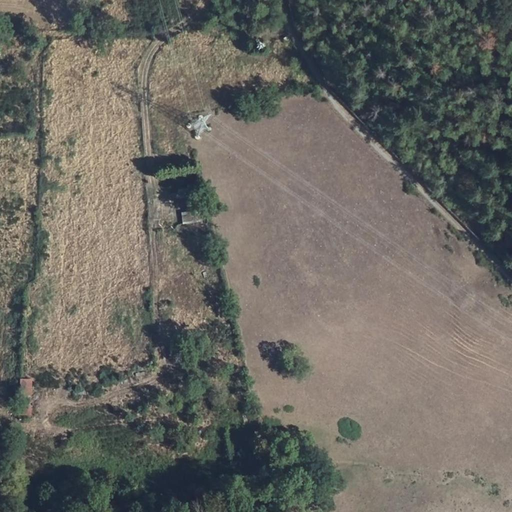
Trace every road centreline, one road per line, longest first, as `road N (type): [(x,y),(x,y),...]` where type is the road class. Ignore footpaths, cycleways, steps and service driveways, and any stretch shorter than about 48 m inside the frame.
road 1 (track): [(44,423),(49,401),(73,405),(145,384),(161,366),(143,79),(166,34),(207,0)]
road 2 (track): [(473,249),(331,103),(289,37),(279,0)]
road 3 (track): [(511,38),(497,24),(497,81),(473,249)]
